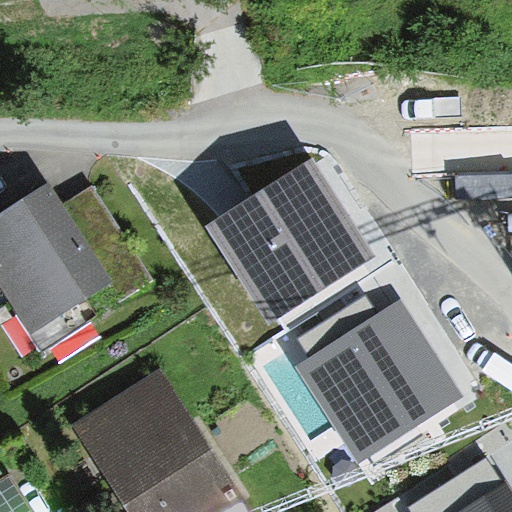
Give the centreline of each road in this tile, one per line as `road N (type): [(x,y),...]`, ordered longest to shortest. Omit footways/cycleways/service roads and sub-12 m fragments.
road 1 (residential): [(348,99),(187,133),(0,131)]
road 2 (track): [(263,121),(206,38),(195,0)]
